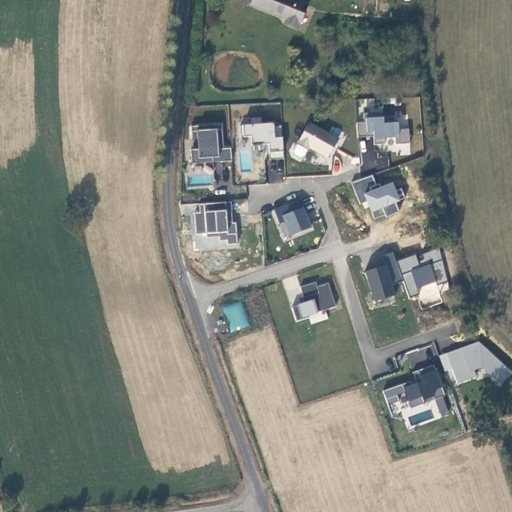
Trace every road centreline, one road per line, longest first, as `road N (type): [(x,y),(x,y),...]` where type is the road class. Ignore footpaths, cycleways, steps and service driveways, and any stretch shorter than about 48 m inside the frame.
road 1 (unclassified): [(194,303),(169,222),(186,0)]
road 2 (unclassified): [(263,503),(194,303)]
road 3 (residential): [(451,329),(373,356),(336,252)]
road 4 (residential): [(336,252),(194,303)]
